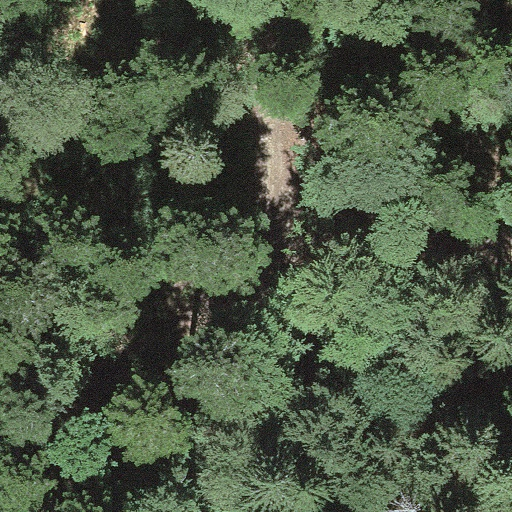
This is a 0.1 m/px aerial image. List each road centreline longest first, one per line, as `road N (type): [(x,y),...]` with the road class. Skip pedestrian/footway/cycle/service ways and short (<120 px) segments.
road 1 (track): [(270,0),(267,217),(195,511)]
road 2 (track): [(511,242),(443,246),(370,223),(265,170)]
